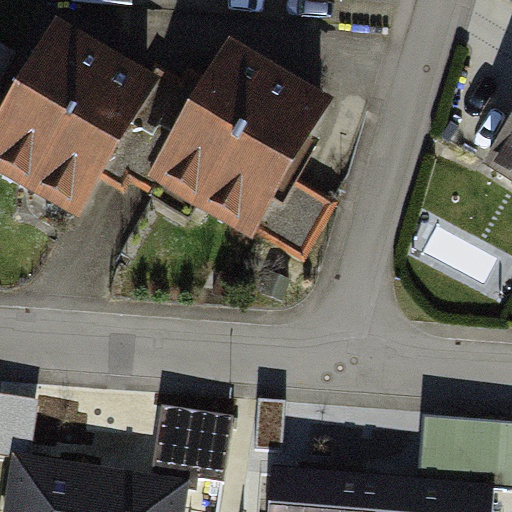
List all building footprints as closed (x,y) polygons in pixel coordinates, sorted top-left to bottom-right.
[(133,0),(78,0),(79,11),(133,14),(133,0)] [(151,91),(59,40),(0,145),(0,183),(76,226),(151,91)] [(31,68),(0,52),(0,126),(1,127),(31,68)] [(323,117),(226,67),(159,196),(308,272),(338,214),(287,188),(323,117)] [(511,157),(496,182),(511,191),(511,157)] [(232,426),(163,417),(154,487),(200,493),(223,496),(232,426)] [(154,487),(20,469),(14,511),(197,511),(200,493),(154,487)] [(498,511),(500,486),(280,470),(276,511),(498,511)]
